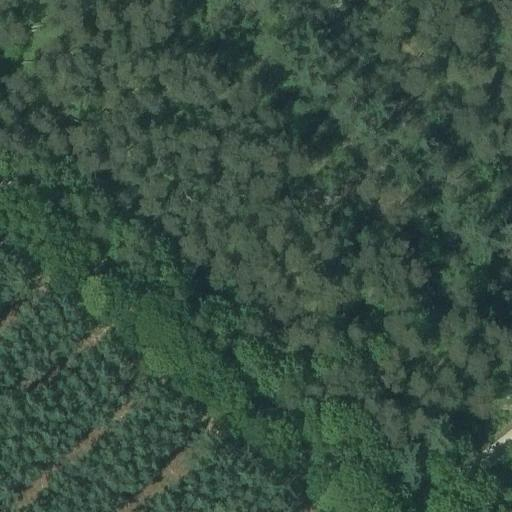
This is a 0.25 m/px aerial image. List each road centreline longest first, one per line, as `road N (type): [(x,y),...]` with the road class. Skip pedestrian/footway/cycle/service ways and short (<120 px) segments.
road 1 (track): [(0,173),(391,511)]
road 2 (track): [(236,0),(511,263)]
